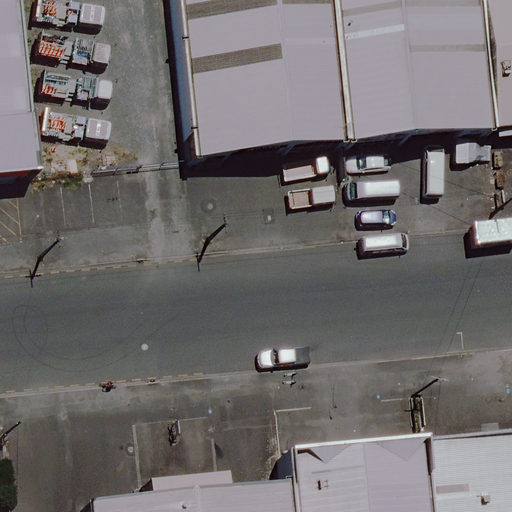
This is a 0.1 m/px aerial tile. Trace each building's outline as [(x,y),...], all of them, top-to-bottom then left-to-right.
[(44,0),(0,0),(0,206),(63,201),(44,0)] [(44,0),(63,201),(173,191),(154,0),(44,0)] [(206,0),(224,191),(511,164),(511,103),(504,13),(502,0),(206,0)] [(511,0),(502,0),(504,13),(511,11),(511,0)] [(511,511),(511,426),(429,433),(435,511),(511,511)] [(435,511),(429,433),(428,428),(292,440),(295,473),(298,511),(435,511)] [(298,511),(295,473),(233,479),(232,465),(154,472),(155,487),(87,493),(88,511),(298,511)]
